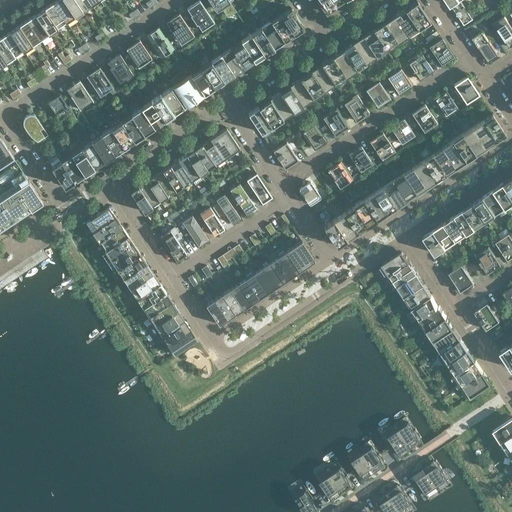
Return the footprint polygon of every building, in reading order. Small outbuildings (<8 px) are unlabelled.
[(75,16),(64,0),(55,0),(53,2),(66,22),(75,16)] [(83,10),(76,0),(64,0),(75,16),(83,10)] [(92,5),(88,0),(76,0),(83,10),(92,5)] [(201,30),(214,22),(199,0),(198,0),(187,8),(191,15),(190,15),(191,16),(191,15),(196,24),(197,24),(201,30)] [(234,8),(228,0),(209,0),(217,11),(227,5),(222,9),(226,14),(234,8)] [(336,6),(331,0),(317,0),(326,12),(336,6)] [(430,20),(416,0),(415,0),(404,8),(418,28),(430,20)] [(469,12),(460,0),(447,0),(464,25),(473,19),(473,18),(469,12)] [(66,22),(53,2),(44,8),(57,28),(66,22)] [(304,27),(291,7),(281,13),(294,33),(304,27)] [(57,28),(44,8),(35,14),(48,34),(57,28)] [(418,28),(404,8),(394,14),(408,34),(418,28)] [(193,34),(179,13),(166,22),(180,42),(193,34)] [(294,33),(281,13),(271,20),(284,40),(294,33)] [(48,34),(35,14),(27,19),(40,39),(48,34)] [(408,34),(394,14),(384,21),(398,41),(408,34)] [(511,45),(511,27),(505,16),(495,23),(511,47),(511,45)] [(40,39),(27,19),(18,25),(32,45),(40,39)] [(284,40),(271,20),(261,27),(274,47),(284,40)] [(398,41),(384,21),(373,29),(386,49),(398,41)] [(32,45),(18,25),(10,30),(23,50),(32,45)] [(174,49),(159,26),(146,35),(161,57),(174,49)] [(274,47),(261,27),(251,33),(264,53),(274,47)] [(386,49),(373,29),(363,35),(376,55),(386,49)] [(23,50),(10,30),(2,36),(15,56),(23,50)] [(499,55),(483,31),(473,37),(489,61),(499,55)] [(254,60),(264,53),(251,33),(241,40),(254,60)] [(376,55),(363,35),(353,42),(366,62),(376,55)] [(15,56),(2,36),(0,37),(0,51),(7,62),(15,56)] [(453,55),(441,37),(428,46),(441,64),(453,55)] [(152,58),(139,39),(126,48),(138,67),(152,58)] [(254,60),(241,40),(231,47),(244,67),(254,60)] [(366,62),(353,42),(343,49),(356,69),(366,62)] [(244,67),(231,47),(221,53),(234,73),(244,67)] [(72,59),(65,49),(60,52),(67,62),(72,59)] [(356,69),(343,49),(333,55),(346,75),(356,69)] [(432,70),(420,51),(407,60),(419,79),(432,70)] [(67,62),(60,52),(56,55),(63,65),(67,62)] [(133,74),(119,53),(110,59),(108,62),(107,61),(107,62),(111,66),(109,67),(119,82),(126,78),(128,80),(132,74),(133,74)] [(234,73),(221,53),(211,60),(224,80),(234,73)] [(346,75),(333,55),(321,63),(334,83),(346,75)] [(224,80),(211,60),(201,67),(214,87),(224,80)] [(334,83),(321,63),(311,70),(324,90),(334,83)] [(113,87),(99,66),(86,75),(100,96),(113,87)] [(214,87),(201,67),(191,73),(204,93),(214,87)] [(411,84),(400,68),(387,76),(398,93),(411,84)] [(324,90),(311,70),(300,78),(313,98),(324,90)] [(204,93),(191,73),(181,80),(194,100),(204,93)] [(479,94),(467,76),(467,75),(453,84),(454,85),(466,103),(479,94)] [(313,98),(300,78),(290,84),(303,104),(313,98)] [(93,100),(79,79),(74,83),(66,88),(71,95),(80,109),(81,109),(80,108),(92,100),(93,101),(93,100)] [(194,100),(181,80),(171,87),(184,107),(194,100)] [(388,96),(379,82),(367,90),(376,103),(388,96)] [(303,104),(290,84),(280,91),(293,111),(303,104)] [(184,107),(171,87),(161,94),(174,113),(184,107)] [(458,108),(446,90),(432,98),(445,117),(458,108)] [(293,111),(280,91),(270,98),(283,118),(293,111)] [(72,112),(59,93),(53,98),(53,97),(46,101),(59,120),(65,116),(69,113),(69,114),(72,112)] [(174,113),(161,94),(151,100),(164,120),(174,113)] [(369,112),(357,94),(351,97),(352,98),(344,103),(356,121),(362,116),(362,115),(366,113),(367,113),(369,112)] [(283,118),(270,98),(258,105),(271,125),(283,118)] [(164,120),(151,100),(141,107),(154,127),(164,120)] [(437,122),(425,104),(411,112),(423,131),(437,122)] [(271,125),(258,105),(248,112),(261,132),(271,125)] [(154,127),(141,107),(131,114),(144,133),(154,127)] [(348,126),(336,108),(322,116),(335,135),(348,126)] [(33,110),(19,119),(34,142),(48,133),(33,110)] [(505,133),(492,113),(481,120),(495,140),(505,133)] [(144,133),(131,114),(121,120),(132,137),(134,140),(144,133)] [(415,134),(403,118),(390,127),(401,143),(415,134)] [(134,140),(132,137),(121,120),(111,127),(124,147),(134,140)] [(495,140),(481,120),(472,126),(485,146),(495,140)] [(325,139),(314,123),(303,131),(314,147),(323,141),(323,140),(325,139)] [(485,146),(472,126),(462,133),(475,153),(485,146)] [(124,147),(111,127),(101,133),(114,153),(124,147)] [(240,147),(226,127),(218,132),(231,153),(240,147)] [(231,153),(218,132),(210,138),(223,158),(231,153)] [(395,150),(382,132),(369,141),(381,159),(395,150)] [(114,153),(101,133),(91,140),(104,160),(114,153)] [(475,153),(462,133),(452,140),(465,160),(475,153)] [(0,167),(14,158),(0,137),(0,167)] [(223,158),(210,138),(202,143),(215,163),(223,158)] [(104,160),(91,140),(81,147),(94,167),(104,160)] [(465,160),(452,140),(442,146),(455,166),(465,160)] [(298,159),(286,141),(272,150),(285,168),(298,159)] [(215,163),(202,143),(194,148),(208,169),(215,163)] [(371,161),(362,146),(349,155),(359,169),(371,161)] [(455,166),(442,146),(432,153),(445,173),(455,166)] [(94,167),(81,147),(71,153),(84,173),(94,167)] [(208,169),(194,148),(186,154),(200,174),(208,169)] [(84,173),(71,153),(61,160),(74,180),(76,179),(84,173)] [(445,173),(432,153),(422,159),(435,179),(445,173)] [(200,174),(186,154),(178,159),(192,179),(200,174)] [(192,179),(178,159),(170,164),(184,185),(192,179)] [(435,179),(422,159),(412,166),(426,186),(435,179)] [(74,180),(61,160),(51,167),(64,187),(71,182),(74,180)] [(352,178),(340,160),(327,169),(339,187),(352,178)] [(184,185),(170,164),(162,169),(176,190),(184,185)] [(426,186),(412,166),(402,173),(416,192),(426,186)] [(5,181),(14,175),(9,167),(0,172),(0,186),(6,182),(5,181)] [(176,190),(162,169),(154,175),(168,195),(176,190)] [(272,196),(256,172),(246,179),(262,202),(272,196)] [(416,192),(402,173),(393,179),(406,199),(416,192)] [(168,195),(154,175),(146,180),(160,200),(168,195)] [(406,199),(393,179),(383,186),(396,206),(406,199)] [(0,229),(43,201),(30,183),(29,183),(27,180),(8,192),(9,194),(8,193),(0,197),(0,229)] [(160,200),(146,180),(138,185),(152,206),(160,200)] [(321,197),(311,182),(310,182),(310,181),(309,181),(308,181),(300,187),(299,188),(299,189),(299,190),(308,203),(309,204),(310,204),(311,204),(321,197)] [(511,202),(511,193),(504,182),(494,188),(506,207),(511,202)] [(255,207),(243,189),(239,183),(230,189),(246,213),(255,207)] [(152,206),(138,185),(130,191),(144,211),(152,206)] [(396,206),(383,186),(373,192),(386,212),(396,206)] [(484,195),(496,213),(506,207),(494,188),(484,195)] [(386,212),(373,192),(363,199),(376,219),(386,212)] [(240,217),(224,194),(224,193),(216,199),(232,223),(240,217)] [(496,213),(484,195),(474,202),(486,220),(496,213)] [(376,219),(363,199),(353,206),(366,225),(376,219)] [(486,220),(474,202),(464,208),(476,226),(476,227),(486,220)] [(92,231),(115,215),(108,205),(85,221),(92,231)] [(366,225),(353,206),(343,212),(356,232),(366,225)] [(476,226),(464,208),(454,215),(466,233),(476,226)] [(224,228),(213,211),(203,218),(214,235),(224,228)] [(356,232),(343,212),(333,219),(347,239),(356,232)] [(289,221),(284,213),(281,215),(286,223),(289,221)] [(208,239),(192,214),(182,221),(198,245),(208,239)] [(99,241),(122,225),(115,215),(92,231),(99,241)] [(466,233),(454,215),(444,222),(456,239),(464,234),(464,235),(466,233)] [(347,239),(333,219),(323,226),(336,246),(347,239)] [(276,231),(270,222),(265,226),(270,234),(276,231)] [(456,240),(456,239),(444,222),(434,228),(446,247),(456,240)] [(105,250),(128,234),(122,225),(99,241),(105,250)] [(446,247),(434,228),(424,235),(436,254),(446,247)] [(186,253),(170,229),(160,236),(176,260),(186,253)] [(511,256),(511,236),(509,232),(496,241),(508,260),(511,256)] [(260,241),(254,233),(249,236),(254,245),(260,241)] [(111,259),(134,243),(128,234),(105,250),(111,259)] [(315,260),(301,240),(293,245),(307,265),(315,260)] [(117,268),(140,252),(134,243),(111,259),(117,268)] [(244,252),(238,244),(233,247),(239,255),(244,252)] [(307,265),(293,245),(285,251),(298,271),(307,265)] [(501,264),(489,246),(476,255),(488,273),(501,264)] [(390,275),(410,261),(402,250),(382,263),(390,275)] [(298,271),(285,251),(277,256),(291,276),(298,271)] [(123,278),(146,262),(140,252),(117,268),(123,278)] [(228,262),(222,254),(217,258),(223,266),(228,262)] [(291,276),(277,256),(270,261),(283,281),(291,276)] [(283,281),(270,261),(261,267),(275,287),(283,281)] [(397,286),(417,272),(410,261),(390,275),(397,286)] [(130,288),(153,272),(146,262),(123,278),(130,288)] [(474,282),(466,270),(462,264),(449,273),(461,291),(474,282)] [(212,273),(207,265),(201,268),(207,276),(212,273)] [(275,287),(261,267),(253,272),(267,292),(275,287)] [(137,298),(160,282),(153,272),(130,288),(137,298)] [(267,292),(253,272),(245,277),(259,297),(267,292)] [(425,283),(418,274),(417,272),(397,286),(405,297),(425,283)] [(196,284),(191,275),(188,277),(193,286),(196,284)] [(259,297),(245,277),(238,283),(251,303),(259,297)] [(143,307),(166,291),(160,282),(137,298),(143,307)] [(251,303),(238,283),(229,288),(243,308),(251,303)] [(412,308),(432,294),(425,283),(405,297),(412,308)] [(511,285),(503,292),(511,306),(511,285)] [(243,308),(229,288),(222,293),(235,313),(243,308)] [(149,316),(172,300),(166,291),(143,307),(149,316)] [(235,313),(222,293),(214,299),(227,318),(235,313)] [(438,306),(432,295),(432,294),(412,308),(419,319),(419,318),(438,306)] [(227,318),(214,299),(206,304),(219,324),(227,318)] [(155,325),(178,309),(172,300),(149,316),(155,325)] [(500,320),(488,302),(474,311),(486,329),(500,320)] [(427,330),(447,316),(439,305),(438,306),(419,318),(427,330)] [(161,334),(184,318),(178,309),(155,325),(161,334)] [(434,341),(454,327),(447,316),(427,330),(434,341)] [(167,344),(191,328),(184,318),(161,334),(167,344)] [(441,352),(461,338),(454,327),(434,341),(441,352)] [(174,354),(197,338),(191,328),(167,344),(174,354)] [(444,365),(449,363),(469,349),(461,338),(441,352),(437,354),(444,365)] [(511,344),(511,343),(500,350),(511,367),(511,344)] [(456,373),(476,360),(469,349),(449,363),(456,373)] [(463,384),(483,371),(476,360),(456,373),(463,384)] [(471,396),(491,383),(483,371),(463,384),(471,396)] [(501,441),(511,433),(511,416),(493,429),(501,441)] [(420,435),(418,432),(416,429),(414,430),(412,426),(408,421),(400,427),(398,428),(411,447),(421,440),(420,438),(421,437),(420,435)] [(411,447),(398,428),(397,428),(397,429),(388,434),(392,440),(391,440),(394,443),(393,444),(395,447),(394,447),(397,451),(398,453),(399,452),(401,454),(411,447)] [(508,452),(511,449),(511,433),(501,441),(508,452)] [(384,460),(384,459),(382,456),(381,456),(379,453),(378,454),(376,450),(372,445),(364,451),(363,451),(362,452),(375,471),(385,464),(384,462),(385,461),(384,460)] [(375,471),(362,452),(361,452),(361,453),(352,459),(355,463),(355,464),(358,467),(356,468),(359,472),(358,472),(361,475),(362,477),(363,476),(365,478),(375,471)] [(440,465),(438,461),(437,461),(436,460),(435,460),(434,459),(423,465),(436,485),(438,484),(437,483),(446,478),(443,473),(441,469),(442,468),(440,465)] [(436,485),(423,465),(413,472),(414,474),(413,475),(414,477),(416,480),(417,480),(419,483),(420,483),(422,486),(423,486),(426,491),(435,485),(435,486),(436,485)] [(352,481),(350,478),(347,474),(346,475),(344,471),(343,471),(340,467),(332,472),(331,472),(330,473),(343,492),(353,485),(352,484),(353,483),(352,481)] [(343,492),(330,473),(329,474),(320,480),(323,485),(326,489),(324,489),(327,493),(326,493),(329,496),(330,498),(331,497),(332,499),(343,492)] [(403,489),(404,489),(401,485),(400,484),(399,484),(398,483),(387,489),(400,509),(401,508),(410,502),(407,497),(405,493),(406,492),(403,489)] [(301,509),(302,511),(313,511),(318,509),(306,489),(304,490),(304,491),(295,497),(299,501),(298,502),(301,505),(299,506),(301,509)] [(400,509),(387,489),(377,496),(378,498),(377,499),(378,501),(380,504),(381,504),(383,507),(384,507),(386,510),(387,510),(387,511),(394,511),(399,509),(399,510),(400,509)]
